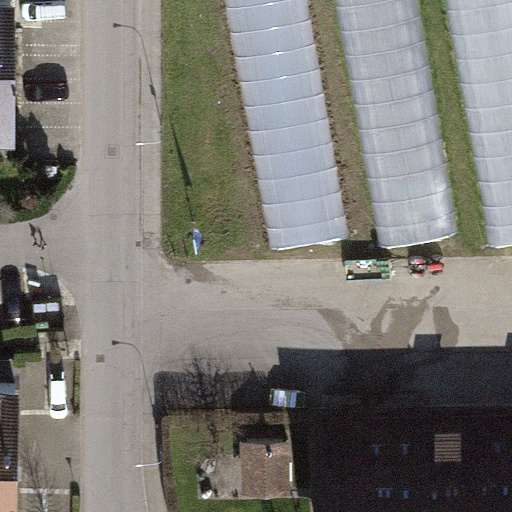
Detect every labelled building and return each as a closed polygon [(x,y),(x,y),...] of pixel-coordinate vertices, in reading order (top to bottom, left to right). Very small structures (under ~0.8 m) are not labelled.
[(0,0),(0,132),(13,132),(11,0),(0,0)] [(351,233),(309,0),(225,0),(270,247),(351,233)] [(460,230),(419,0),(334,0),(378,245),(460,230)] [(511,247),(511,0),(445,0),(490,252),(511,247)] [(0,511),(12,511),(16,374),(0,373),(0,511)] [(312,511),(511,511),(511,395),(311,398),(312,511)] [(287,433),(240,434),(241,489),(287,488),(287,433)]
